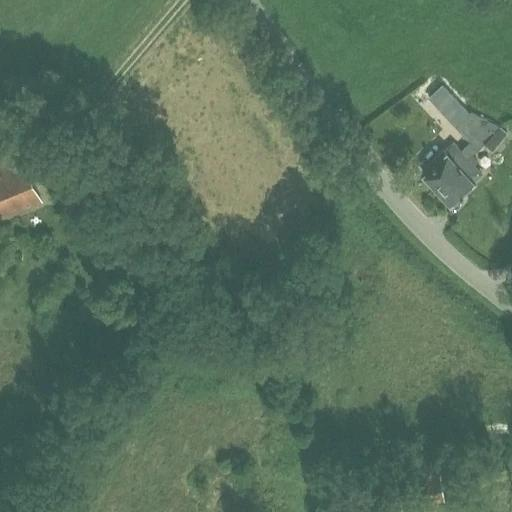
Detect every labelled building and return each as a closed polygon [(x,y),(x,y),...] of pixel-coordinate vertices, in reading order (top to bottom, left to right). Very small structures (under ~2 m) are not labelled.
[(455,126),(474,146),(498,124),(471,110),(455,126)] [(484,143),(491,150),(507,131),(499,125),(484,143)] [(96,179),(106,191),(129,169),(113,151),(117,148),(107,137),(87,154),(97,165),(96,179)] [(444,150),(422,171),(436,186),(471,154),(464,147),(461,150),(454,142),(445,150),(444,150)] [(0,216),(41,200),(18,146),(0,153),(0,216)] [(471,154),(436,186),(450,202),(473,181),(473,180),(482,172),(474,164),(477,161),(471,154)] [(64,202),(89,234),(114,214),(89,182),(64,202)] [(134,246),(144,259),(161,244),(150,230),(143,222),(125,236),(134,246)] [(443,499),(437,471),(405,478),(411,506),(443,499)]
